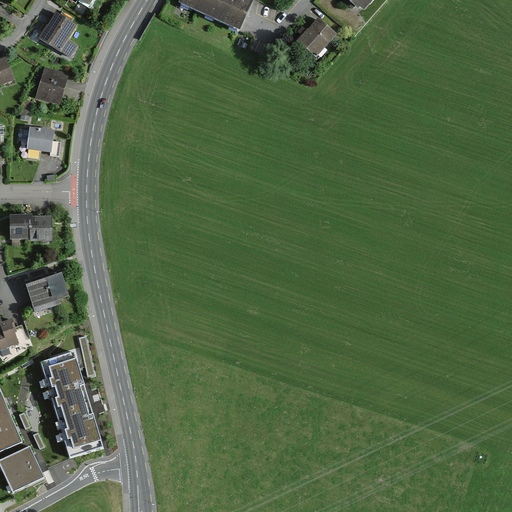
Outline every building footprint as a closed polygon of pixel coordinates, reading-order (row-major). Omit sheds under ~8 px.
[(74,0),(90,10),(96,0),(74,0)] [(181,0),(179,5),(240,34),(254,4),(244,0),(181,0)] [(345,0),(358,11),(360,7),(365,11),(375,0),(345,0)] [(59,53),(76,26),(57,14),(39,41),(59,53)] [(307,32),(302,28),(299,32),(303,37),(298,43),(316,59),(337,36),(319,19),(307,32)] [(0,61),(0,86),(13,82),(6,60),(0,61)] [(60,106),(69,75),(44,68),(35,99),(60,106)] [(53,143),(54,132),(30,129),(30,130),(23,130),(22,138),(29,139),(27,151),(51,154),(51,155),(58,156),(60,143),(53,143)] [(36,215),(14,215),(13,240),(36,240),(36,215)] [(57,215),(36,215),(36,240),(57,240),(57,215)] [(67,298),(61,277),(27,288),(33,308),(35,307),(36,312),(62,304),(61,299),(67,298)] [(13,320),(3,324),(0,325),(1,326),(0,326),(0,351),(22,344),(13,320)] [(75,351),(40,362),(69,458),(103,448),(75,351)] [(0,388),(0,452),(23,443),(0,388)] [(30,446),(0,459),(0,465),(12,492),(44,478),(30,446)]
